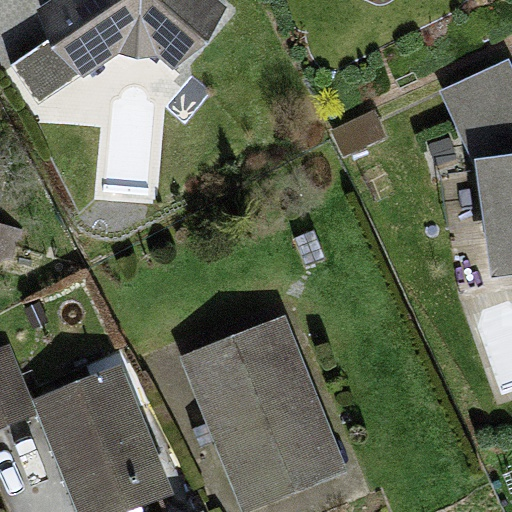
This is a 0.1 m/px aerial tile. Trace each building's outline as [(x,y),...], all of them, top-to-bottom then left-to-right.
[(193,0),(73,0),(34,29),(77,87),(115,59),(157,61),(176,78),(222,26),(193,0)] [(438,90),(474,169),(473,160),(511,154),(511,66),(508,58),(438,90)] [(511,154),(473,160),(474,169),(490,280),(511,276),(511,154)] [(20,229),(0,224),(0,258),(12,262),(20,229)] [(283,325),(184,367),(246,511),(248,511),(345,470),(283,325)] [(0,356),(0,433),(29,421),(0,356)] [(112,375),(34,412),(82,511),(131,511),(169,494),(112,375)]
